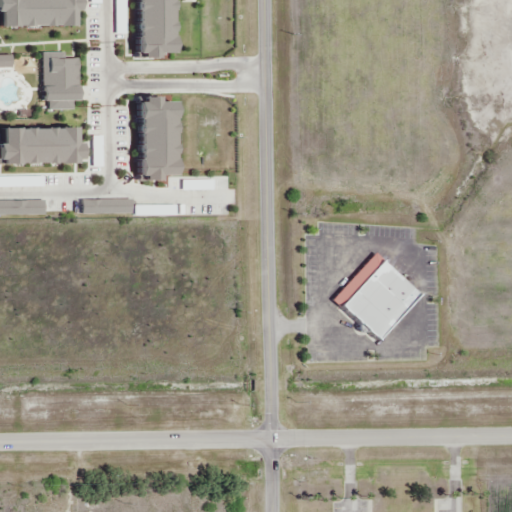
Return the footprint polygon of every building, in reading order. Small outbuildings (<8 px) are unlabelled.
[(0,0),(0,27),(75,25),(74,0),(0,0)] [(132,0),(132,54),(176,54),(176,0),(132,0)] [(41,53),(42,110),(73,110),(72,53),(41,53)] [(136,105),(136,182),(180,182),(180,105),(136,105)] [(2,128),(3,164),(77,162),(77,126),(2,128)] [(0,202),(0,213),(43,213),(43,202),(0,202)] [(74,205),(74,217),(179,215),(179,203),(74,205)] [(374,253),(328,301),(371,342),(416,294),(374,253)]
